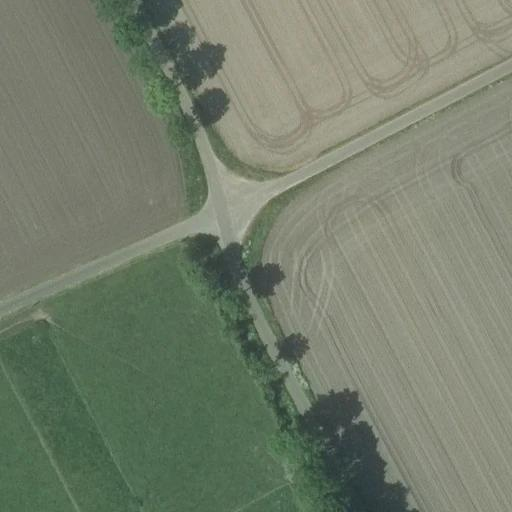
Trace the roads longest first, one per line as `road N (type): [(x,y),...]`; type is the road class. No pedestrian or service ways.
road 1 (unclassified): [(231,208),(246,291),(362,511)]
road 2 (unclassified): [(511,69),(231,208)]
road 3 (unclassified): [(124,0),(231,208)]
